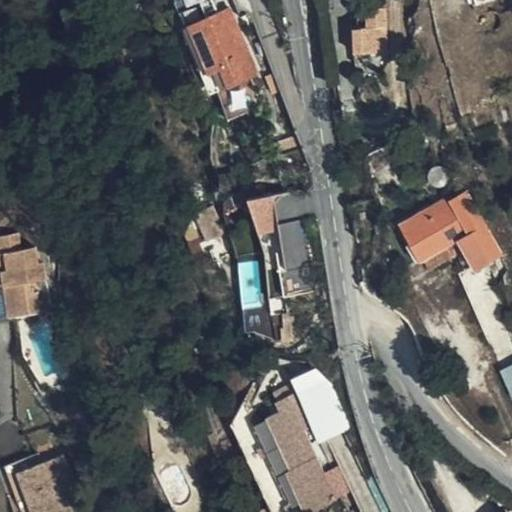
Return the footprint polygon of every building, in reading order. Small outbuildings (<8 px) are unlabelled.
[(217,0),(200,0),(207,16),(221,10),(217,0)] [(229,21),(236,20),(231,6),(224,9),(229,21)] [(387,50),(387,6),(366,7),(366,27),(353,27),(354,51),(387,50)] [(258,72),(236,20),(229,21),(224,9),(191,23),(218,88),(258,72)] [(404,221),(414,239),(424,257),(445,245),(460,237),(476,266),(495,255),(462,194),(453,198),(451,196),(404,221)] [(278,219),(275,195),(248,196),(257,233),(263,253),(277,251),(284,296),(315,291),(304,216),(278,219)] [(215,205),(196,211),(206,240),(226,233),(224,226),(222,226),(215,205)] [(377,232),(373,207),(353,211),(358,236),(377,232)] [(0,234),(0,267),(2,268),(5,285),(10,314),(39,310),(35,280),(46,277),(44,262),(38,262),(35,245),(19,247),(17,232),(0,234)] [(424,257),(414,239),(407,243),(416,260),(424,257)] [(445,245),(424,257),(429,266),(450,254),(445,245)] [(277,251),(263,253),(269,298),(284,296),(277,251)] [(150,408),(167,399),(151,364),(133,371),(150,408)] [(305,428),(314,424),(304,403),(297,388),(278,398),(282,408),(267,415),(271,421),(257,428),(290,498),(302,494),(308,508),(337,495),(305,428)] [(304,403),(314,424),(322,438),(350,424),(332,390),(304,403)] [(35,511),(83,511),(62,453),(19,470),(35,511)]
